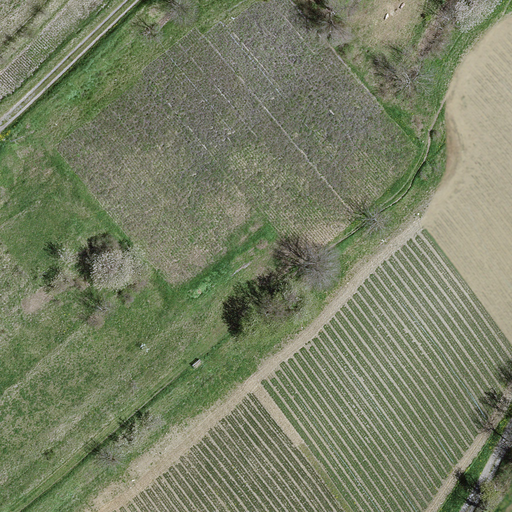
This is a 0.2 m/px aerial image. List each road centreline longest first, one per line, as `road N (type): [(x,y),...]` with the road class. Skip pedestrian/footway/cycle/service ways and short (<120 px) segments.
road 1 (track): [(359,262),(84,511)]
road 2 (track): [(0,102),(115,0)]
